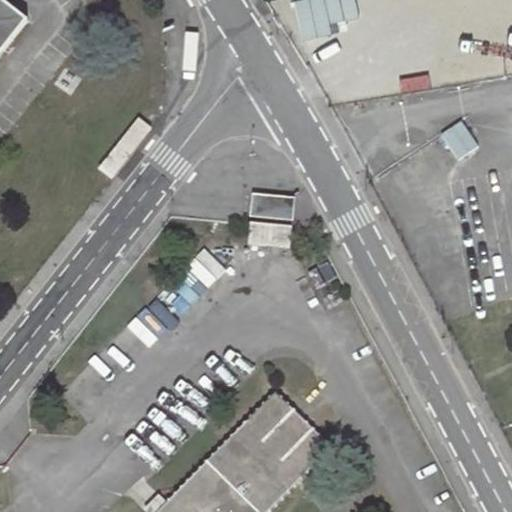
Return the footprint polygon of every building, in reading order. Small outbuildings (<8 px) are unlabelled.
[(0,0),(0,56),(31,17),(8,0),(0,0)] [(145,116),(105,167),(116,175),(156,124),(145,116)] [(299,193),(258,189),(257,208),(298,212),(299,193)] [(298,220),(256,217),(254,237),(297,240),(298,220)] [(269,511),(340,446),(282,387),(160,511),(269,511)]
